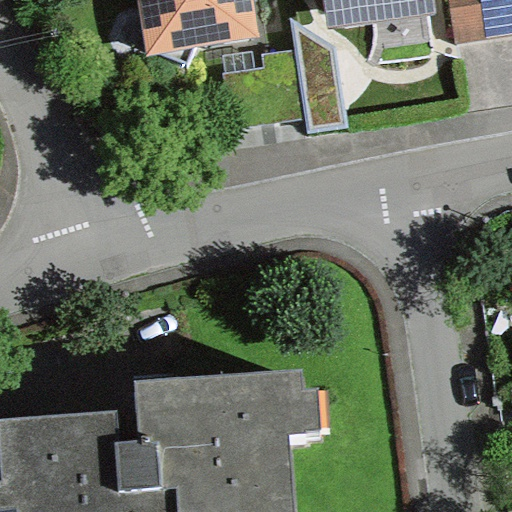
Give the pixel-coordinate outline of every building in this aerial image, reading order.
[(247,0),(143,0),(150,51),(188,69),(199,45),(252,38),(247,0)] [(330,0),(331,12),(431,11),(431,0),(330,0)] [(485,34),(480,0),(450,0),(456,38),(485,34)] [(511,30),(511,0),(480,0),(485,34),(511,30)] [(265,63),(274,123),(304,119),(294,53),(264,57),(265,63)] [(274,123),(265,63),(225,69),(234,129),(274,123)] [(302,381),(136,391),(140,455),(118,456),(116,421),(0,427),(0,451),(2,489),(15,488),(16,511),(294,511),(290,443),(306,442),(302,381)]
